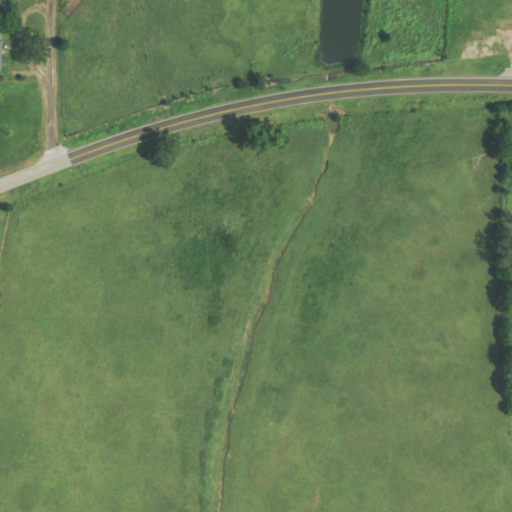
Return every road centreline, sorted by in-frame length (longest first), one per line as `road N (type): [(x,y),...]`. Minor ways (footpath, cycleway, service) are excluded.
road 1 (tertiary): [(511,83),(263,103),(160,128),(0,186)]
road 2 (residential): [(56,165),(53,0)]
